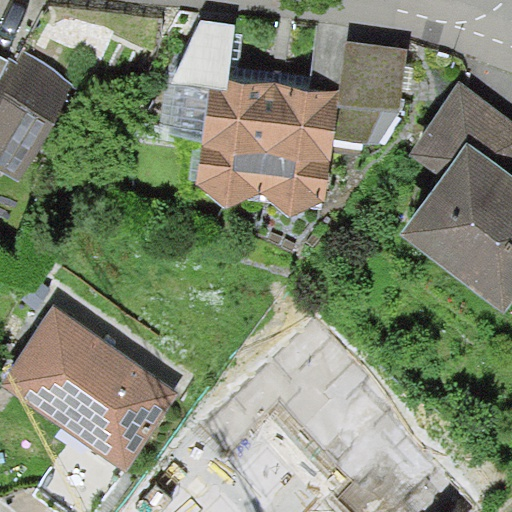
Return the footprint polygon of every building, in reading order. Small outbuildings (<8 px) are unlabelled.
[(235,25),(202,20),(172,83),(210,87),(228,89),(230,77),(231,68),(232,58),(234,33),(235,25)] [(243,34),(234,33),(232,58),(240,58),(243,34)] [(347,42),(341,91),(334,138),(365,141),(381,108),(400,108),(407,49),(347,42)] [(44,63),(24,50),(17,62),(11,57),(8,61),(0,55),(0,169),(19,182),(74,86),(57,71),(44,63)] [(276,73),(231,68),(230,77),(250,79),(275,82),(276,73)] [(310,77),(276,73),(275,82),(299,85),(309,86),(310,77)] [(227,208),(260,192),(275,82),(250,79),(230,77),(228,89),(210,87),(202,142),(196,183),(227,208)] [(202,142),(210,87),(172,83),(166,82),(158,130),(202,142)] [(275,82),(260,192),(290,217),(325,200),(334,138),(341,91),(309,86),(299,85),(275,82)] [(511,160),(511,121),(459,83),(408,152),(442,177),(467,143),(505,170),(511,160)] [(511,175),(505,170),(467,143),(442,177),(400,235),(504,312),(511,301),(511,175)] [(179,392),(53,306),(0,383),(0,385),(125,471),(179,392)] [(322,511),(346,489),(274,416),(175,511),(322,511)]
